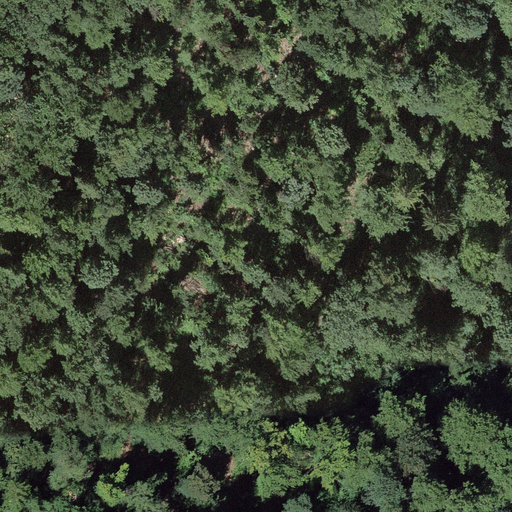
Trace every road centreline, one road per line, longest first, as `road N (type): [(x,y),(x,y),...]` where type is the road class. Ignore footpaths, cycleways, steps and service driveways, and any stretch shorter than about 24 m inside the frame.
road 1 (track): [(276,511),(348,184),(431,0)]
road 2 (track): [(0,170),(35,0)]
